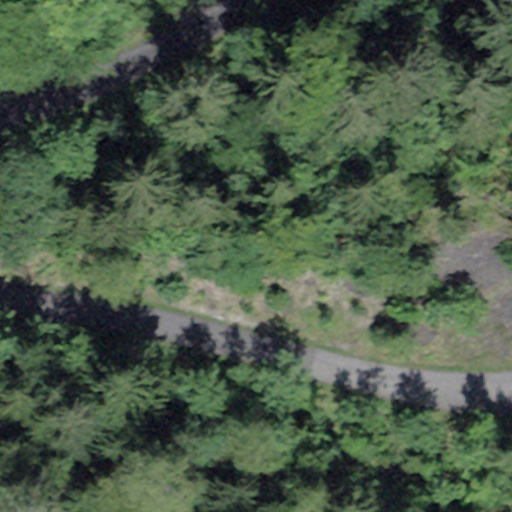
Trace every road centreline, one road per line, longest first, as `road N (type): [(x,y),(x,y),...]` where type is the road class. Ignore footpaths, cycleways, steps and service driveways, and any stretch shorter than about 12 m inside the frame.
road 1 (unclassified): [(0,295),(118,313),(412,387),(511,390)]
road 2 (unclassified): [(234,0),(146,59),(0,113)]
